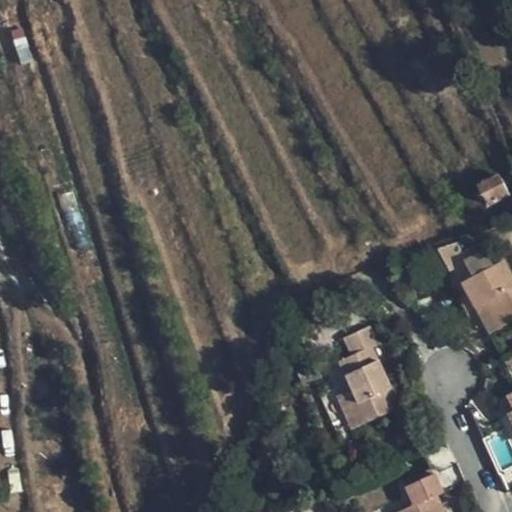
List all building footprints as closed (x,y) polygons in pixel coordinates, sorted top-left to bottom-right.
[(506,196),(496,173),(472,182),(483,207),(506,196)] [(511,320),(511,302),(493,267),(485,270),(477,254),(442,272),(472,327),(483,322),(490,333),(511,320)] [(391,388),(386,377),(372,347),(380,343),(372,324),(345,336),(353,355),(341,360),(355,392),(348,395),(361,424),(399,407),(391,388)] [(394,374),(386,377),(391,388),(399,384),(394,374)] [(361,424),(348,395),(340,398),(354,427),(361,424)] [(435,474),(413,484),(422,503),(411,508),(403,511),(443,511),(436,497),(444,492),(435,474)] [(422,503),(413,484),(402,490),(411,508),(422,503)]
